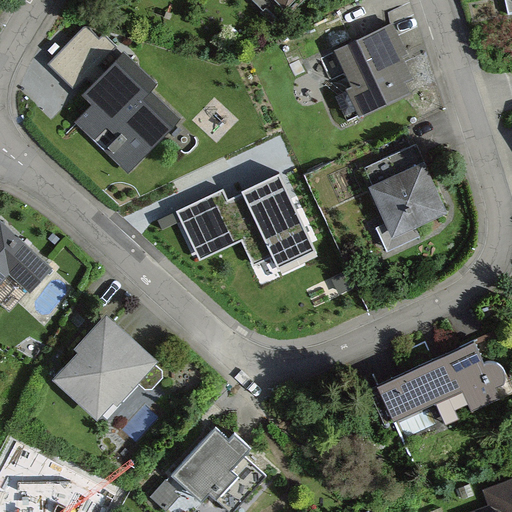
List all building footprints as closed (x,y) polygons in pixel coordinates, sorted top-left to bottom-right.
[(85,26),(49,64),(80,92),(115,54),(85,26)] [(378,29),(331,51),(360,112),(407,90),(378,29)] [(89,104),(72,122),(126,173),(175,121),(141,89),(148,83),(118,55),(80,96),(89,104)] [(416,144),(367,165),(394,227),(444,206),(416,144)] [(305,249),(282,199),(256,210),(247,190),(224,201),(236,228),(239,226),(258,270),(305,249)] [(0,215),(0,214),(0,280),(10,270),(30,289),(53,263),(0,215)] [(103,322),(46,381),(88,421),(145,361),(103,322)] [(474,338),(380,380),(395,414),(463,384),(472,404),(498,393),(493,381),(501,377),(494,359),(485,363),(474,338)] [(227,511),(261,475),(210,430),(169,476),(209,511),(227,511)] [(40,511),(49,496),(11,476),(0,497),(0,511),(40,511)] [(489,507),(474,511),(511,511),(511,483),(484,493),(489,507)]
